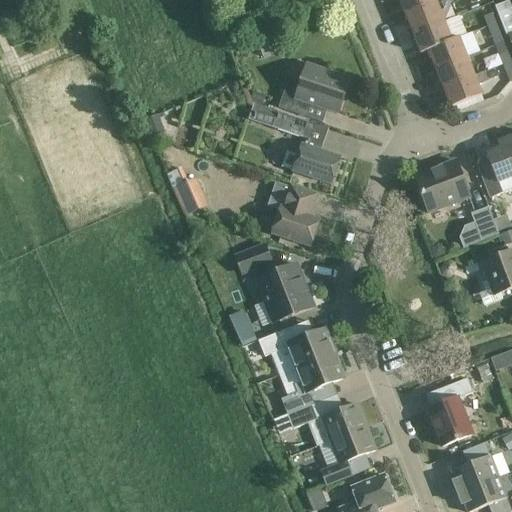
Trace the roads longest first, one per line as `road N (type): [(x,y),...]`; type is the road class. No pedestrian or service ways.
road 1 (residential): [(430,511),(347,304),(346,275),(390,157),(412,123)]
road 2 (residential): [(365,0),(412,123)]
